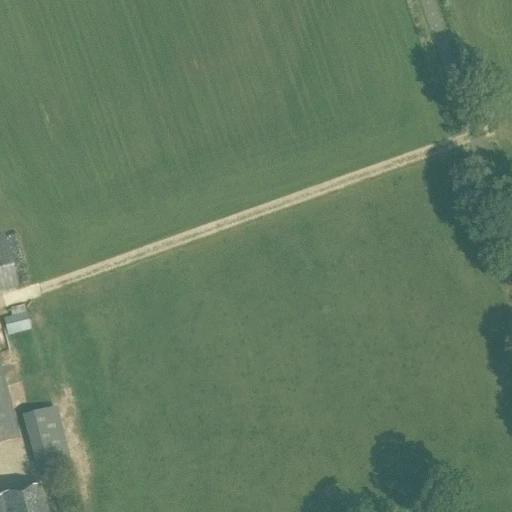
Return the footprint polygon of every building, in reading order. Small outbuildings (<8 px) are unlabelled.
[(0,294),(18,290),(4,234),(0,234),(0,294)] [(7,336),(31,331),(25,306),(11,309),(13,316),(3,319),(7,336)] [(0,444),(17,440),(0,372),(0,444)] [(36,468),(70,460),(57,408),(22,417),(36,468)] [(0,510),(0,511),(48,511),(42,487),(0,497),(0,510)]
